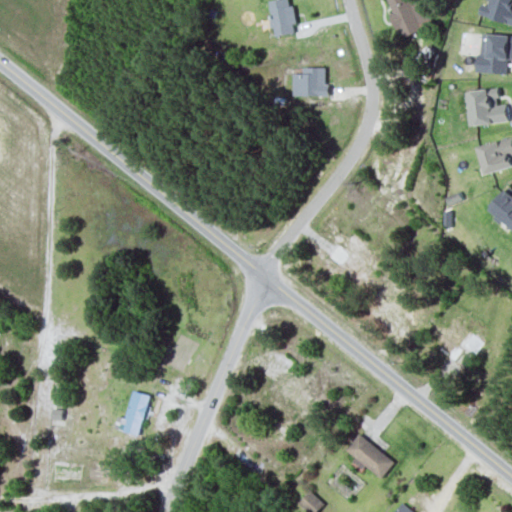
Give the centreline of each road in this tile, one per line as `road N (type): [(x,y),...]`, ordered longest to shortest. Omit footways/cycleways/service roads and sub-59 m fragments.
road 1 (secondary): [(0,60),(511,476)]
road 2 (residential): [(162,511),(277,251),(368,122),(370,70),(349,0)]
road 3 (residential): [(55,105),(37,357)]
